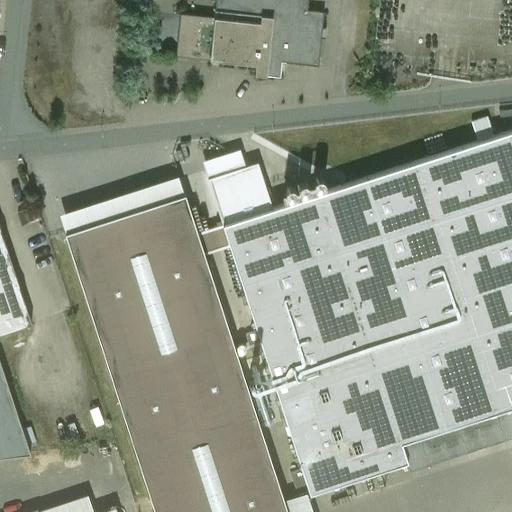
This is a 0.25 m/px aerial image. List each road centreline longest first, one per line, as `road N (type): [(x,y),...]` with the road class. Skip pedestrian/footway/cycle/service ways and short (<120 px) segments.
road 1 (residential): [(4,150),(511,92)]
road 2 (residential): [(4,150),(20,0)]
